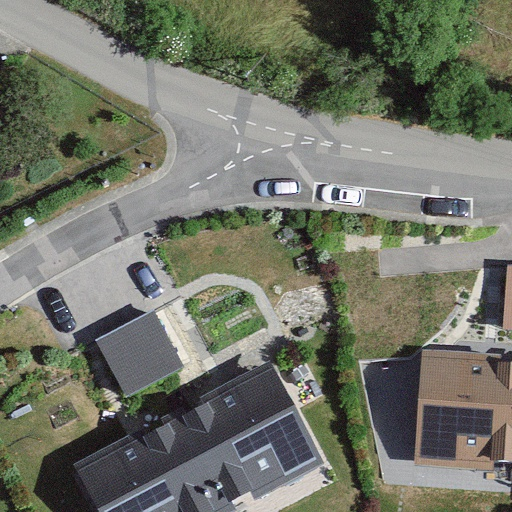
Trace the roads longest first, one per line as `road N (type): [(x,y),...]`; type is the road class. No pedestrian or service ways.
road 1 (residential): [(356,157),(202,116),(0,14)]
road 2 (residential): [(356,157),(220,184),(52,247),(0,282)]
road 3 (residential): [(511,176),(356,157)]
